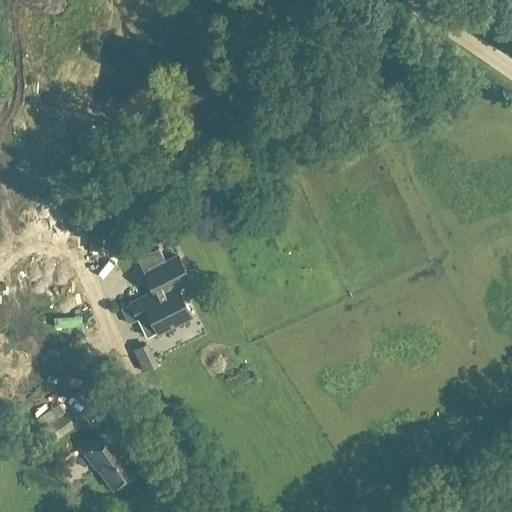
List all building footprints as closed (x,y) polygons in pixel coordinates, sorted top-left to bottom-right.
[(101,127),(78,126),(74,205),(114,207),(115,187),(100,186),(101,127)] [(114,252),(116,210),(94,209),(92,250),(114,252)] [(160,332),(193,315),(179,288),(191,281),(178,257),(166,263),(163,258),(144,268),(147,273),(145,274),(155,293),(123,310),(131,326),(151,315),(160,332)] [(0,342),(0,395),(16,402),(35,357),(0,342)] [(115,489),(142,469),(126,447),(128,446),(118,432),(87,454),(97,468),(99,467),(115,489)]
